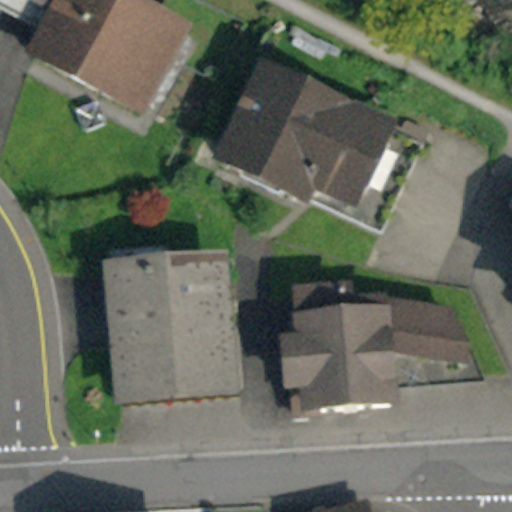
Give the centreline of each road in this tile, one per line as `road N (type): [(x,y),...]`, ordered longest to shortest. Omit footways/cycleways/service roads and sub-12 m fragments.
road 1 (residential): [(19,488),(473,480)]
road 2 (residential): [(19,488),(9,307),(0,286)]
